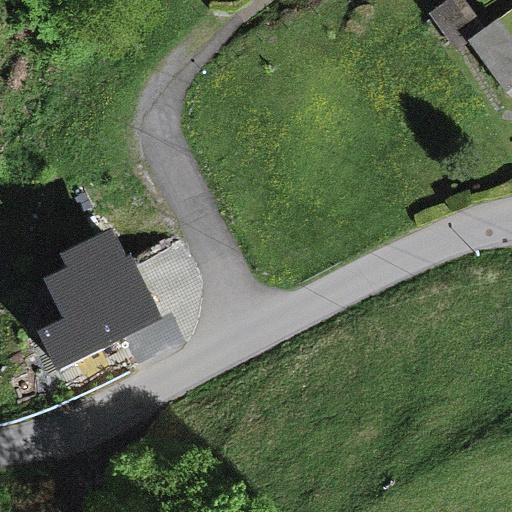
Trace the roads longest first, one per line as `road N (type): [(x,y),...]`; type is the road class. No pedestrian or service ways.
road 1 (residential): [(0,443),(46,432),(433,235),(511,218)]
road 2 (track): [(238,334),(155,113),(223,24),(268,0)]
